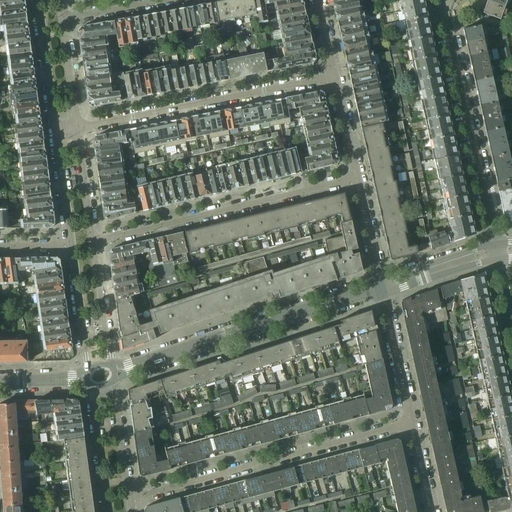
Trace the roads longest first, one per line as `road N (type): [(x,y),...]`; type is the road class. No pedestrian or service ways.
road 1 (residential): [(129,498),(411,421)]
road 2 (residential): [(114,371),(381,285)]
road 3 (residential): [(94,239),(356,176)]
road 4 (residential): [(333,75),(77,129)]
road 5 (residential): [(446,0),(496,250)]
road 6 (residential): [(411,421),(381,285)]
road 7 (residential): [(37,0),(56,133)]
road 8 (residential): [(110,365),(94,239)]
road 9 (residential): [(89,386),(104,511)]
road 10 (residential): [(69,247),(87,369)]
road 11 (residential): [(381,285),(496,250)]
